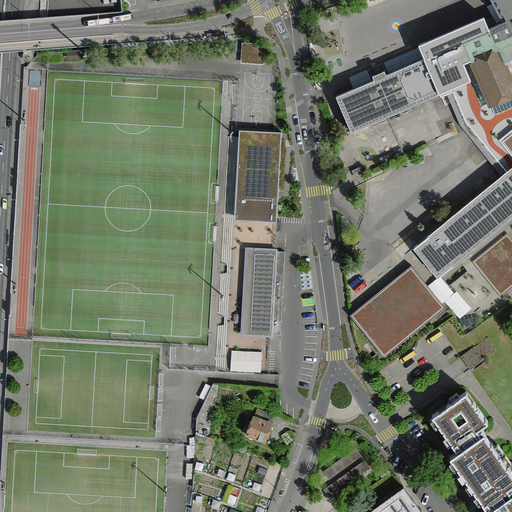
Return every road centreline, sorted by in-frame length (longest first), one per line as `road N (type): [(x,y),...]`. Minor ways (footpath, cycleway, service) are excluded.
road 1 (unclassified): [(338,367),(303,84),(286,16)]
road 2 (tertiary): [(0,34),(180,20),(244,0)]
road 3 (primary): [(0,234),(15,0)]
road 4 (residential): [(338,367),(444,511)]
road 5 (unclassified): [(280,511),(338,367)]
